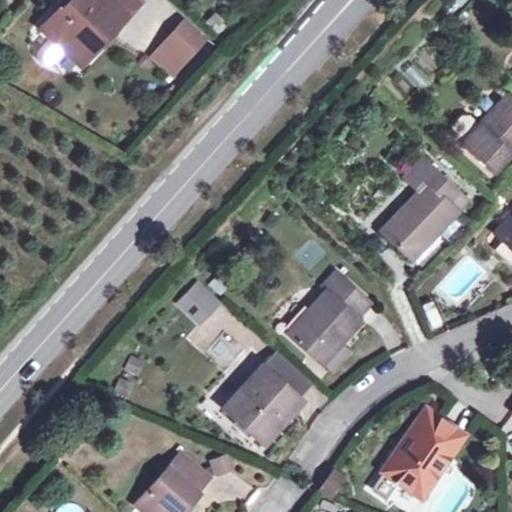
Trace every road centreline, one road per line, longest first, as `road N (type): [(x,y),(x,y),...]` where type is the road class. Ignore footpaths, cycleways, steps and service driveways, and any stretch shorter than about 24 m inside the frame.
road 1 (primary): [(0,390),(253,126),(353,0)]
road 2 (residential): [(511,318),(356,393),(303,466)]
